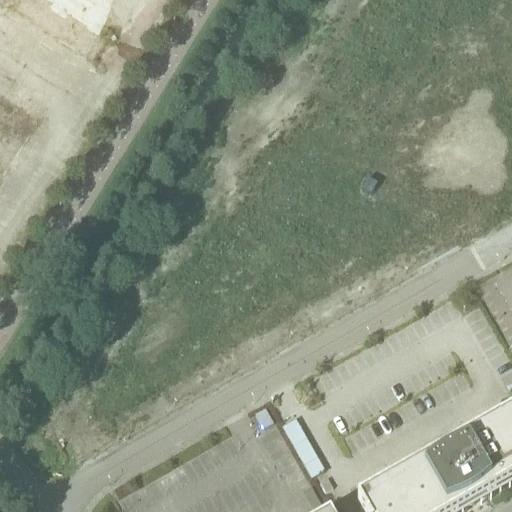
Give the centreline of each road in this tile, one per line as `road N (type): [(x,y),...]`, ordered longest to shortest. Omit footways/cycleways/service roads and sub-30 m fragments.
road 1 (unknown): [(322,0),(82,396),(75,427),(85,484)]
road 2 (unclassified): [(37,511),(511,243)]
road 3 (unknown): [(0,145),(38,171),(62,114),(0,65)]
